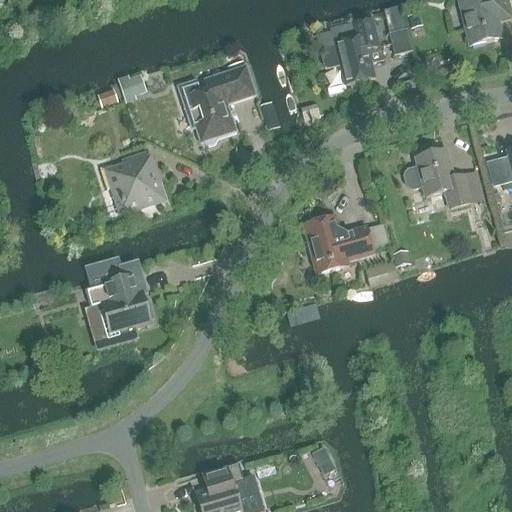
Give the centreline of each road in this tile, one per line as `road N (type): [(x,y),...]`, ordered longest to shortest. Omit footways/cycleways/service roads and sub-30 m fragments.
road 1 (residential): [(120,435),(199,355),(264,215),(312,158),(382,122),(511,93)]
road 2 (residential): [(0,470),(120,435)]
